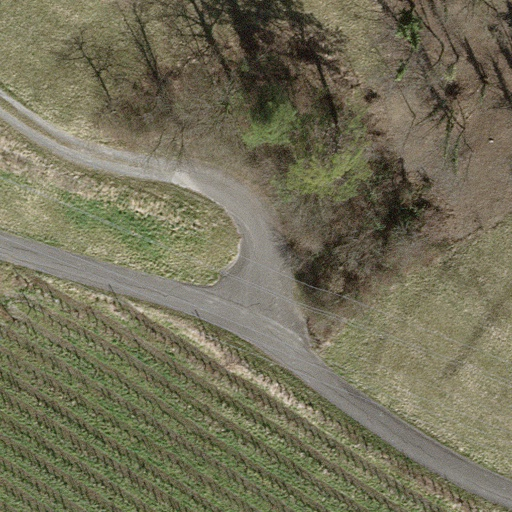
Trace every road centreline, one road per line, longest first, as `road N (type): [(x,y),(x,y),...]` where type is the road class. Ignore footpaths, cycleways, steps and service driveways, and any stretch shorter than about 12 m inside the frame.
road 1 (track): [(0,245),(257,316),(420,452),(511,488)]
road 2 (track): [(0,102),(71,156),(211,184),(267,232),(257,316)]
